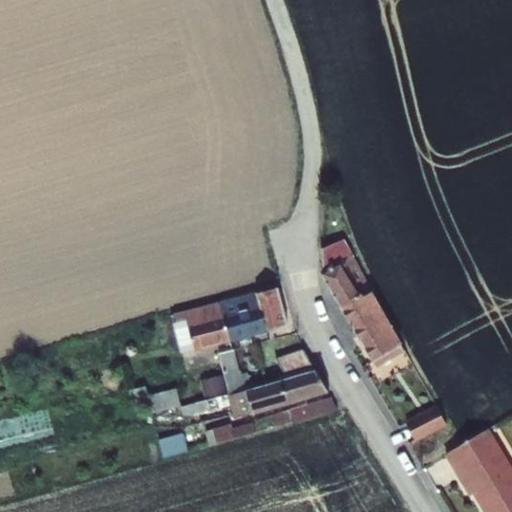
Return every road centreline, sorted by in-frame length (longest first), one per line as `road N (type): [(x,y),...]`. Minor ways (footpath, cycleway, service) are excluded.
road 1 (residential): [(423,511),(329,351),(293,251)]
road 2 (track): [(274,0),(306,106),(314,173),(293,251)]
